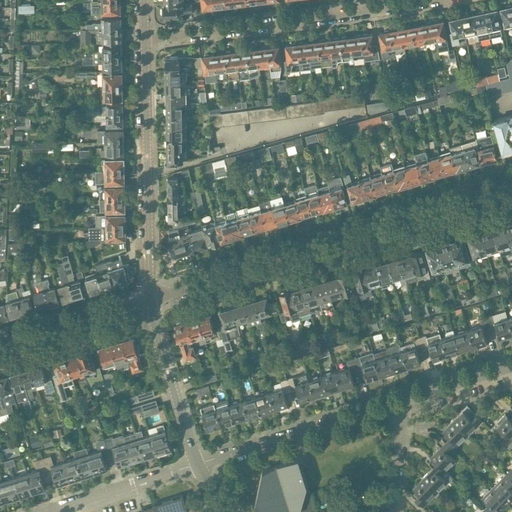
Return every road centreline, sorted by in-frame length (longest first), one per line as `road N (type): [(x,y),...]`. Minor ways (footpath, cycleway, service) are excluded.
road 1 (residential): [(150,299),(511,193)]
road 2 (residential): [(144,41),(426,0)]
road 3 (residential): [(144,41),(150,299)]
road 4 (residential): [(197,465),(404,398)]
road 5 (residential): [(197,465),(150,299)]
road 6 (residential): [(43,511),(197,465)]
road 7 (residential): [(0,347),(150,299)]
